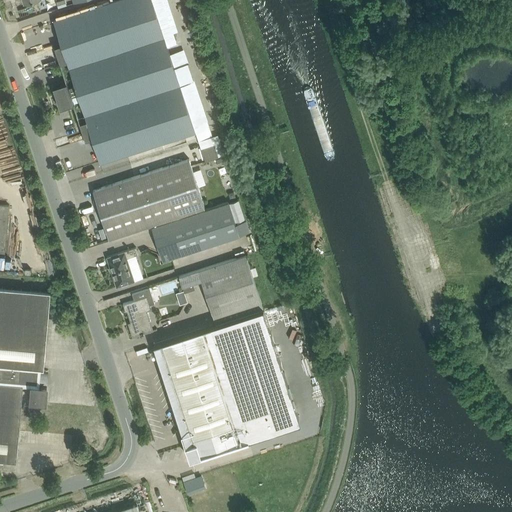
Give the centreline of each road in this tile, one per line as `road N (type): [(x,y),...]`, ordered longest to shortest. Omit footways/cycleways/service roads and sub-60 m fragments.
road 1 (unclassified): [(0,55),(122,429),(120,456),(105,480),(10,511)]
road 2 (unclassified): [(230,0),(352,390),(322,511)]
road 3 (track): [(330,0),(382,158)]
